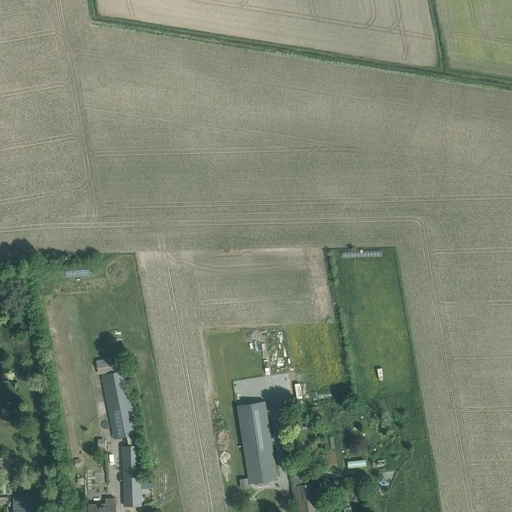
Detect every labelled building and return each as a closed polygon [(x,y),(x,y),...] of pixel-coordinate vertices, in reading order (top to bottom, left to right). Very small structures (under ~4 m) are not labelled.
[(137,433),(125,370),(128,369),(125,354),(96,360),(99,375),(102,374),(115,438),(127,435),(128,446),(123,446),(125,506),(141,505),(139,445),(137,433)] [(238,405),(244,450),(272,446),(266,401),(238,405)] [(276,466),(272,446),(244,450),(249,483),(278,479),(277,477),(281,477),(279,465),(276,466)] [(0,481),(5,482),(5,476),(11,476),(10,459),(0,460),(0,481)] [(301,511),(317,511),(313,483),(297,485),(301,511)] [(42,511),(42,496),(14,497),(14,511),(42,511)] [(90,505),(89,511),(115,511),(115,498),(106,498),(106,505),(90,505)]
